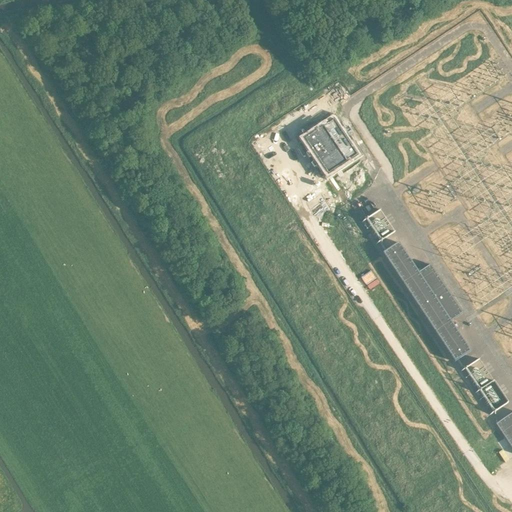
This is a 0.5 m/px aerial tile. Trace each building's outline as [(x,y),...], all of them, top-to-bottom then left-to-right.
[(334,119),(304,139),(327,174),(357,155),(334,119)] [(379,209),(374,201),(362,209),(367,217),(379,209)] [(392,245),(399,241),(380,210),(362,220),(376,244),(387,237),(392,245)] [(454,361),(470,351),(451,321),(463,313),(430,264),(418,272),(398,242),(382,252),(454,361)] [(507,403),(478,360),(465,369),(494,412),(507,403)] [(511,448),(511,411),(495,423),(511,448)]
